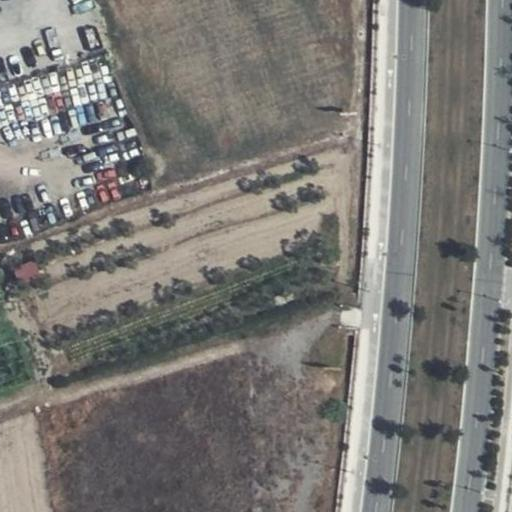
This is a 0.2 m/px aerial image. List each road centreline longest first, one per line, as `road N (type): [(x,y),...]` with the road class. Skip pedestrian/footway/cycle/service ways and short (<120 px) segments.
road 1 (secondary): [(411,0),(399,290),(373,511)]
road 2 (secondary): [(465,511),(488,297),(502,0)]
